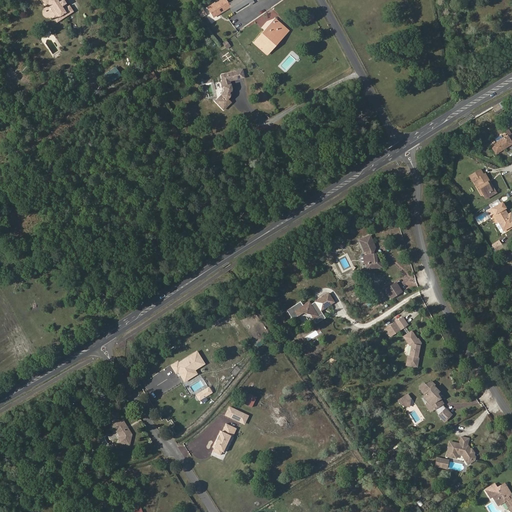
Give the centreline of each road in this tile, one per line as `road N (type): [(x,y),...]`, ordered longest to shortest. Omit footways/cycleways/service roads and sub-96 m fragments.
road 1 (primary): [(402,146),(99,340)]
road 2 (residential): [(511,417),(432,276),(416,212),(418,182),(402,146)]
road 3 (residential): [(99,340),(214,511)]
road 4 (residential): [(402,146),(321,0)]
road 5 (primary): [(511,79),(402,146)]
